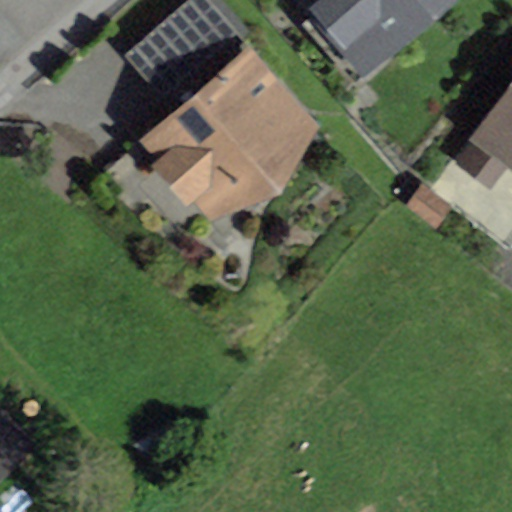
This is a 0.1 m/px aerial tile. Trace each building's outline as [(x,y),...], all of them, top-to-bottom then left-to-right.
[(197,0),(189,0),(134,49),(173,94),(234,41),(197,0)] [(319,0),(364,51),(422,0),(319,0)] [(247,56),(155,137),(169,153),(160,161),(187,191),(195,183),(210,199),(238,174),(253,190),(288,160),(273,143),(302,118),(247,56)] [(485,114),(430,190),(491,234),(511,204),(511,99),(496,122),(485,114)] [(0,427),(0,461),(17,444),(0,427)]
